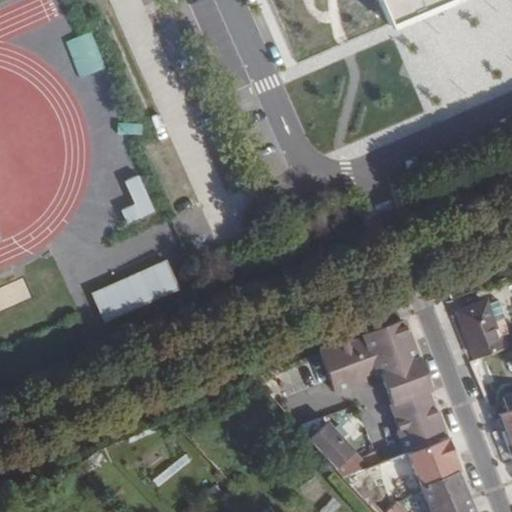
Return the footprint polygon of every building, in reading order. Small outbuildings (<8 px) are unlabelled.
[(382,0),(395,30),(466,0),(382,0)] [(78,78),(104,71),(94,33),(68,40),(78,78)] [(121,213),(127,228),(154,215),(137,178),(123,184),(134,207),(121,213)] [(91,298),(104,326),(177,293),(165,265),(91,298)] [(486,305),(491,319),(503,315),(498,301),(486,305)] [(458,313),(476,359),(511,344),(511,335),(499,341),(491,319),(486,305),(485,303),(458,313)] [(423,372),(412,342),(410,342),(402,321),(366,336),(380,372),(382,374),(384,373),(390,387),(423,372)] [(366,336),(354,341),(369,377),(380,372),(366,336)] [(369,377),(354,341),(322,355),(337,392),(369,378),(369,377)] [(445,435),(427,390),(429,389),(423,372),(390,387),(403,418),(401,419),(413,450),(447,436),(446,434),(445,435)] [(374,380),(354,385),(362,416),(382,411),(374,380)] [(511,394),(505,397),(509,410),(499,414),(511,449),(511,394)] [(353,452),(324,415),(299,426),(335,468),(353,452)] [(460,472),(447,436),(413,450),(384,461),(363,469),(369,485),(415,468),(422,485),(455,473),(460,472)] [(363,469),(384,461),(380,451),(353,452),(335,468),(344,477),(363,469)] [(472,511),(455,473),(422,485),(433,511),(472,511)] [(403,511),(399,502),(385,511),(403,511)]
